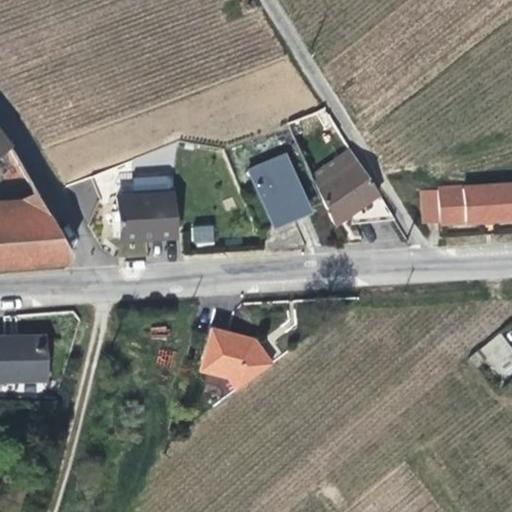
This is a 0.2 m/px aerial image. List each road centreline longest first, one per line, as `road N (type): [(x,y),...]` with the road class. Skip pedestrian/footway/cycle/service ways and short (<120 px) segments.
road 1 (tertiary): [(0,285),(427,261)]
road 2 (track): [(0,133),(103,276),(48,511)]
road 3 (residential): [(427,261),(265,0)]
